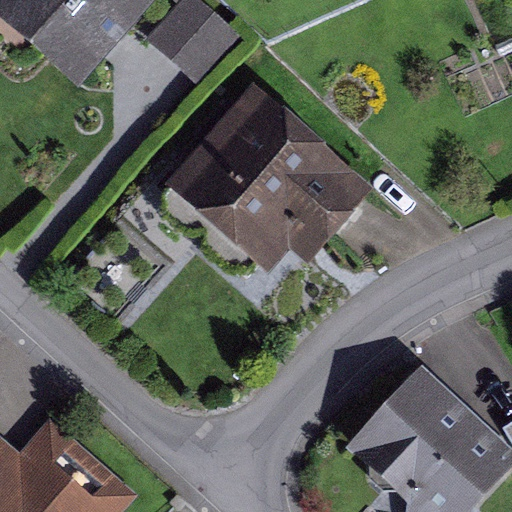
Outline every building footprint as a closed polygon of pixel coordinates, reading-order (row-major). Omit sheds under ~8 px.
[(0,19),(76,93),(165,0),(10,0),(0,11),(0,19)] [(241,35),(206,0),(182,0),(151,32),(197,78),(241,35)] [(378,199),(263,89),(171,184),(267,278),(300,244),(318,261),(378,199)] [(420,511),(458,511),(511,457),(511,451),(421,364),(347,441),(420,511)] [(0,511),(116,511),(136,490),(55,419),(28,450),(4,430),(0,434),(0,511)]
